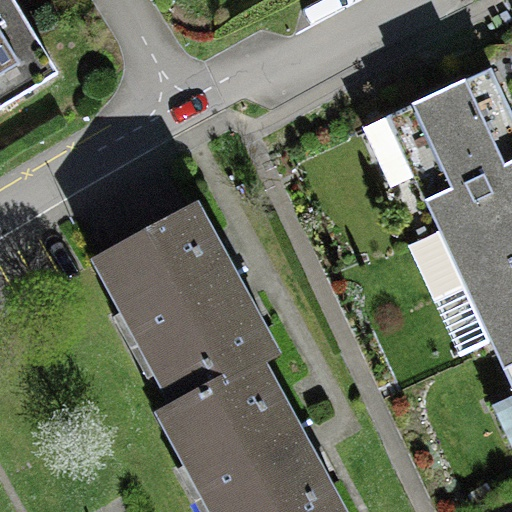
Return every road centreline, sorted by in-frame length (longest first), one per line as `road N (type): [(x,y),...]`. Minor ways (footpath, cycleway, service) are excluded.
road 1 (residential): [(205,90),(0,224)]
road 2 (residential): [(420,0),(205,90)]
